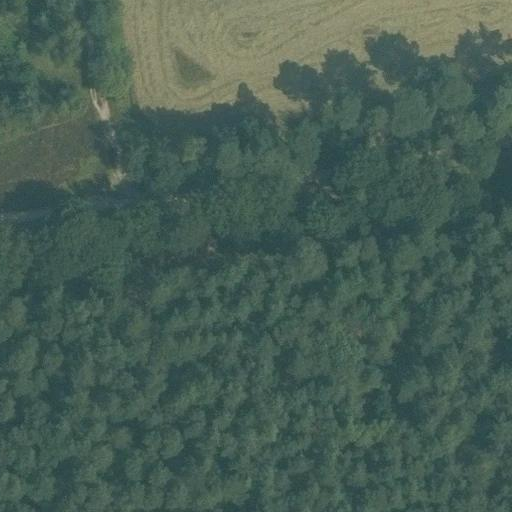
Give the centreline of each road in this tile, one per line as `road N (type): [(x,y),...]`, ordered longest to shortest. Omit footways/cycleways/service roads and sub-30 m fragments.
road 1 (track): [(124,200),(511,132)]
road 2 (track): [(0,221),(124,200)]
